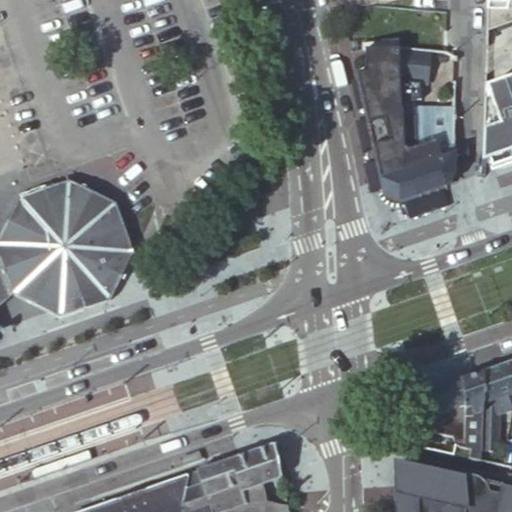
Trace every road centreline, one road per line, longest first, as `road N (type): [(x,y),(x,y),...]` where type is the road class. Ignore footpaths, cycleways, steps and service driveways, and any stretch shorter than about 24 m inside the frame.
road 1 (secondary): [(0,506),(337,391)]
road 2 (secondary): [(334,297),(0,414)]
road 3 (residential): [(470,0),(466,218),(473,250)]
road 4 (tertiary): [(334,297),(357,256),(330,112),(315,92)]
road 5 (tertiary): [(315,92),(305,117),(309,273),(334,297)]
road 6 (secondary): [(337,391),(511,330)]
road 7 (secondary): [(473,250),(334,297)]
road 8 (unclassified): [(337,391),(343,511)]
